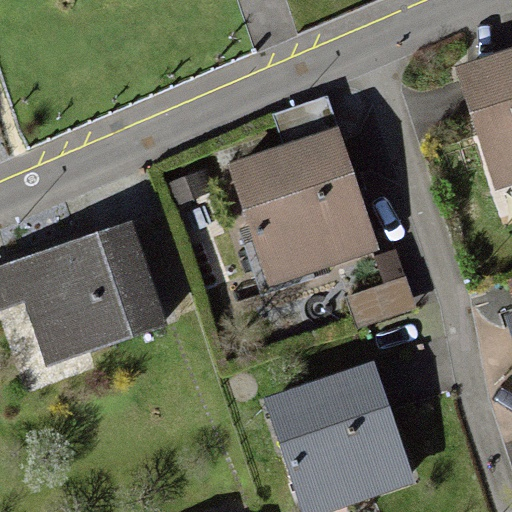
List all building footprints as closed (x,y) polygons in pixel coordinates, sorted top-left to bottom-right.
[(511,53),(454,72),(492,189),(511,182),(511,53)] [(339,160),(231,192),(263,300),(371,268),(339,160)] [(132,244),(0,284),(0,327),(28,319),(45,375),(162,339),(132,244)] [(404,299),(347,317),(356,346),(413,328),(404,299)] [(368,385),(272,419),(304,511),(364,511),(408,497),(368,385)]
